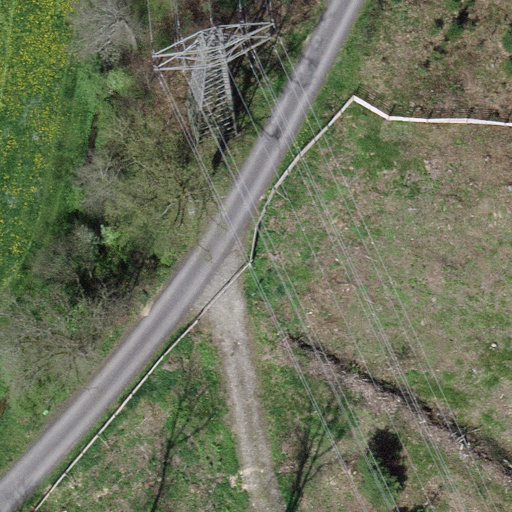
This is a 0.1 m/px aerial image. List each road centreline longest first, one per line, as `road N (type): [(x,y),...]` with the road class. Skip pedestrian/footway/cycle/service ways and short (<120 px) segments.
road 1 (track): [(211,255),(108,393),(0,501)]
road 2 (track): [(347,0),(211,255)]
road 3 (track): [(211,255),(259,511)]
